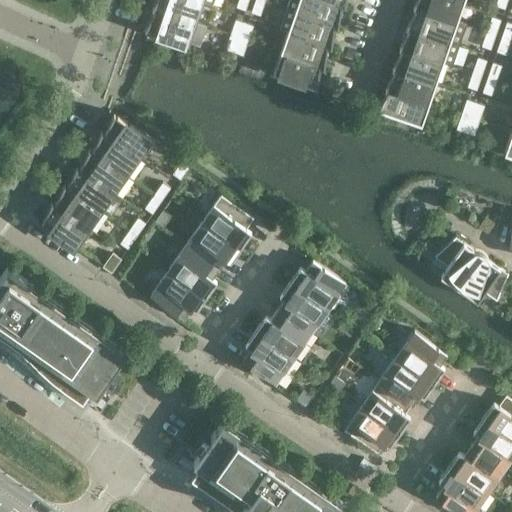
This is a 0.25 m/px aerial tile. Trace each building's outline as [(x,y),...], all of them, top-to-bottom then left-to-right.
[(159,2),(156,8),(195,22),(202,2),(198,0),(155,0),(156,0),(159,2)] [(243,11),(247,0),(237,0),(235,8),(243,11)] [(260,0),(253,0),(250,13),(258,16),(264,1),(260,0)] [(297,0),(294,11),(333,24),(334,17),(338,18),(340,4),(329,0),(297,0)] [(418,0),(420,1),(416,7),(457,21),(464,0),(462,0),(418,0)] [(457,21),(416,7),(409,19),(413,21),(409,27),(458,44),(465,24),(457,21)] [(195,24),(195,22),(156,8),(149,21),(152,22),(148,30),(188,43),(198,47),(205,27),(195,24)] [(287,31),(326,45),(327,38),(331,38),(333,24),(294,11),(287,31)] [(490,16),(485,31),(494,34),(499,19),(490,16)] [(234,20),(229,35),(239,37),(243,23),(234,20)] [(511,23),(505,21),(500,36),(509,39),(511,31),(511,23)] [(243,23),(239,37),(247,40),(251,26),(243,23)] [(406,42),(402,48),(442,62),(451,65),(458,44),(409,27),(402,40),(406,42)] [(280,51),(319,65),(320,58),(324,59),(326,45),(287,31),(280,51)] [(489,48),(494,34),(485,31),(480,45),(489,48)] [(233,53),(239,37),(229,35),(224,49),(233,53)] [(504,54),(509,39),(500,36),(495,51),(504,54)] [(247,40),(239,37),(233,53),(241,55),(247,40)] [(395,68),(435,82),(442,62),(402,48),(395,60),(399,62),(395,68)] [(280,51),(273,73),(313,87),(314,79),(318,79),(319,65),(280,51)] [(476,57),(471,71),(480,75),(485,60),(476,57)] [(492,62),(486,77),(495,80),(500,65),(492,62)] [(392,83),(388,89),(428,103),(435,82),(395,68),(388,81),(392,83)] [(475,89),(480,75),(471,71),(466,86),(475,89)] [(490,95),(495,80),(486,77),(481,92),(490,95)] [(381,110),(421,124),(428,103),(388,89),(382,101),(385,103),(381,110)] [(465,99),(460,114),(469,117),(474,102),(465,99)] [(474,102),(469,117),(478,120),(483,105),(474,102)] [(469,117),(460,114),(455,129),(464,132),(469,117)] [(151,139),(117,115),(113,123),(110,121),(104,134),(138,158),(151,139)] [(478,120),(469,117),(464,132),(473,135),(478,120)] [(138,158),(104,134),(101,140),(97,139),(92,152),(126,176),(138,158)] [(126,176),(92,152),(89,158),(85,156),(79,169),(113,193),(126,176)] [(180,161),(172,173),(180,178),(188,167),(180,161)] [(113,193),(79,169),(76,176),(73,174),(67,187),(101,211),(113,193)] [(162,182),(153,194),(161,200),(170,187),(162,182)] [(101,211),(67,187),(64,193),(60,192),(54,205),(89,229),(101,211)] [(152,213),(161,200),(153,194),(144,207),(152,213)] [(203,219),(240,246),(251,231),(246,227),(253,217),(221,194),(203,219)] [(89,229),(54,205),(51,211),(48,209),(41,223),(43,224),(76,247),(89,229)] [(137,217),(128,230),(136,235),(145,222),(137,217)] [(494,223),(484,217),(478,227),(488,233),(494,223)] [(203,219),(185,244),(218,267),(225,257),(230,261),(240,246),(203,219)] [(127,248),(136,235),(128,230),(119,243),(127,248)] [(446,264),(440,274),(458,287),(483,252),(479,250),(474,250),(456,237),(455,236),(434,255),(435,257),(446,264)] [(185,244),(168,269),(206,295),(216,280),(211,277),(218,267),(185,244)] [(458,287),(477,300),(484,291),(495,298),(496,299),(508,273),(506,272),(488,259),(486,255),(483,252),(458,287)] [(103,266),(111,272),(120,259),(112,253),(103,266)] [(289,280),(327,307),(345,281),(312,258),(305,269),(300,265),(289,280)] [(96,394),(101,387),(126,351),(6,267),(0,276),(0,335),(21,351),(53,381),(82,402),(90,390),(96,394)] [(150,294),(183,317),(190,306),(195,310),(206,295),(168,269),(150,294)] [(284,299),(277,308),(310,331),(327,307),(289,280),(279,295),(284,299)] [(255,329),(293,356),(310,331),(277,308),(270,318),(265,315),(255,329)] [(249,348),(242,358),(275,381),(293,356),(255,329),(244,344),(249,348)] [(414,329),(396,355),(433,381),(444,366),(439,363),(446,352),(414,329)] [(379,380),(411,402),(418,393),(423,396),(433,381),(396,355),(379,380)] [(411,402),(379,380),(361,404),(399,430),(409,416),(405,412),(411,402)] [(483,416),(511,436),(511,398),(505,394),(498,404),(493,401),(483,416)] [(388,446),(399,430),(361,404),(344,430),(376,452),(384,442),(388,446)] [(482,427),(470,444),(503,467),(511,453),(511,436),(483,416),(477,424),(482,427)] [(190,478),(238,511),(335,511),(342,503),(222,419),(192,462),(198,466),(190,478)] [(503,467),(470,444),(463,453),(459,450),(448,465),(486,491),(503,467)] [(471,511),(486,491),(448,465),(438,480),(443,483),(435,494),(461,511),(471,511)]
